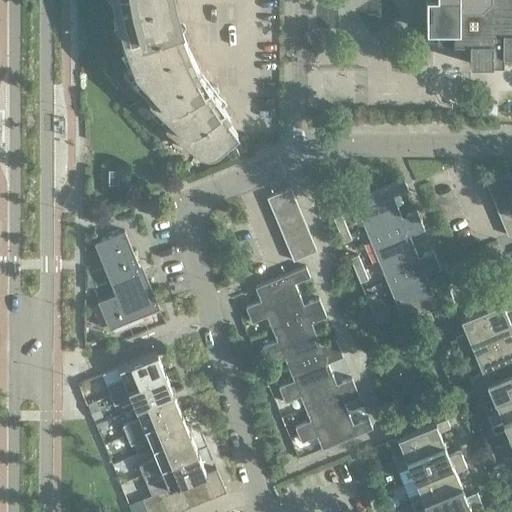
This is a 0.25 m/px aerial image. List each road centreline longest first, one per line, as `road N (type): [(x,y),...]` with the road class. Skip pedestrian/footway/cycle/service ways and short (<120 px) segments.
road 1 (unclassified): [(511,146),(305,155),(220,183),(198,203),(189,229),(261,511)]
road 2 (tertiary): [(46,358),(47,0)]
road 3 (tertiary): [(13,0),(15,357)]
road 4 (tertiary): [(15,357),(14,511)]
road 5 (tertiary): [(46,511),(46,358)]
